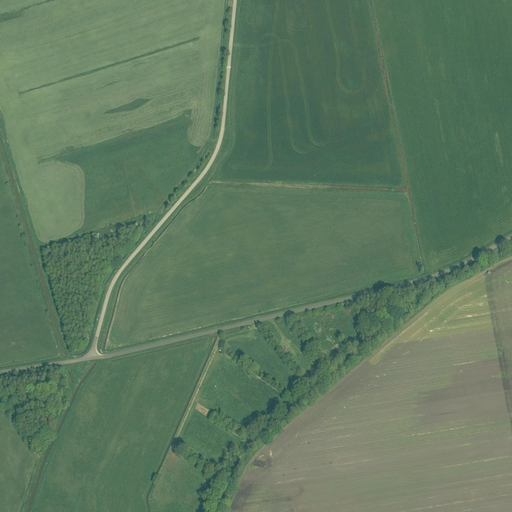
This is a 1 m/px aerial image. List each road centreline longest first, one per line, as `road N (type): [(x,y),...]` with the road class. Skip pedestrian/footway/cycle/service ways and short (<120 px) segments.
road 1 (unclassified): [(90,358),(398,286),(511,236)]
road 2 (unclassified): [(90,358),(114,278),(217,147),(235,0)]
